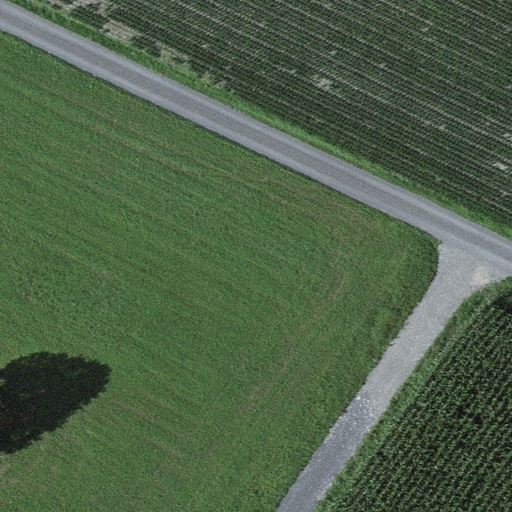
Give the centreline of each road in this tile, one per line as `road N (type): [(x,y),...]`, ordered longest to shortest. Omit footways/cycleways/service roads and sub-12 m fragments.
road 1 (track): [(0,13),(511,257)]
road 2 (track): [(484,244),(299,511)]
